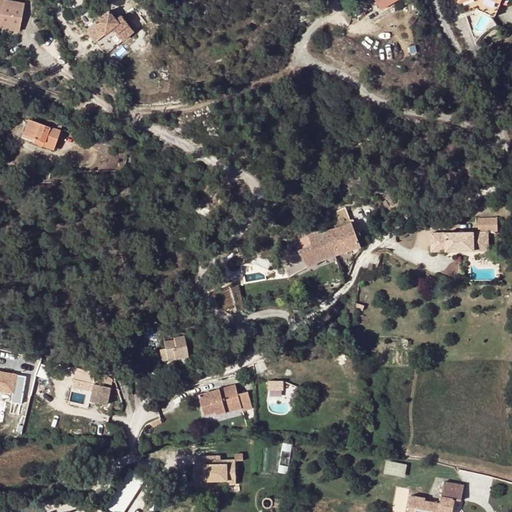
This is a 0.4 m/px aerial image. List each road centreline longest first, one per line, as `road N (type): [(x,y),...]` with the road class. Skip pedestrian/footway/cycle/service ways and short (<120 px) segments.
road 1 (residential): [(511,185),(402,222),(366,251),(339,294),(267,349),(150,397),(98,511)]
road 2 (unknown): [(136,424),(91,410),(28,371)]
